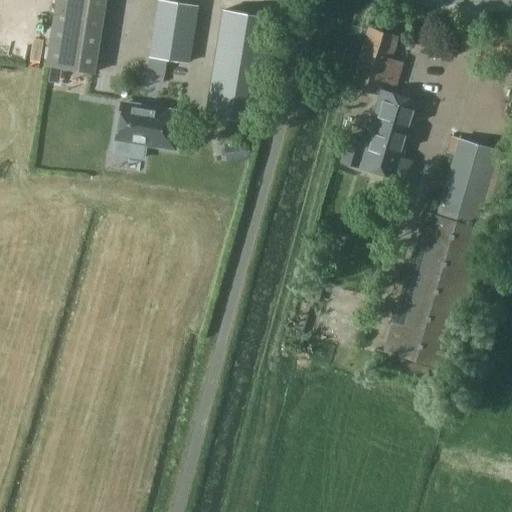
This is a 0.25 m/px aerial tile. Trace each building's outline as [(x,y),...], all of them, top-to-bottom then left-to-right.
[(55,0),(49,41),(98,48),(105,0),(55,0)] [(157,1),(149,57),(188,63),(197,7),(157,1)] [(222,10),(205,115),(249,122),(266,17),(222,10)] [(367,27),(351,87),(378,94),(381,82),(397,87),(403,63),(393,60),(399,35),(367,27)] [(511,33),(479,36),(482,69),(495,68),(494,61),(511,59),(511,33)] [(98,48),(49,41),(45,66),(94,73),(98,48)] [(403,158),(420,101),(380,89),(367,137),(358,134),(356,142),(343,139),(341,146),(344,147),(340,163),(406,182),(413,161),(403,158)] [(115,139),(132,141),(131,144),(131,147),(133,150),(140,151),(143,148),(144,146),(174,150),(180,113),(157,109),(156,111),(121,106),(115,139)] [(492,231),(511,164),(511,154),(452,137),(447,153),(454,155),(435,216),(425,213),(383,351),(447,371),(490,231),(492,231)] [(229,144),(231,162),(251,160),(249,142),(229,144)] [(426,389),(431,368),(391,356),(385,377),(426,389)]
